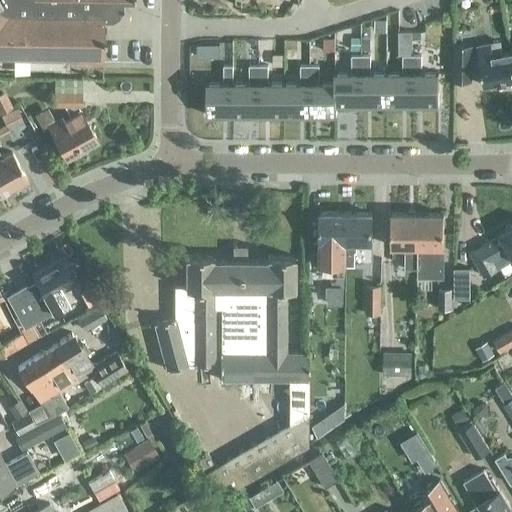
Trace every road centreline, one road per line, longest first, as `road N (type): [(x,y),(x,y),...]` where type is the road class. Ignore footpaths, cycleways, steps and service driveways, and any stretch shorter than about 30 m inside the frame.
road 1 (residential): [(169,167),(511,163)]
road 2 (residential): [(0,240),(50,211),(169,167)]
road 3 (residential): [(169,167),(171,0)]
